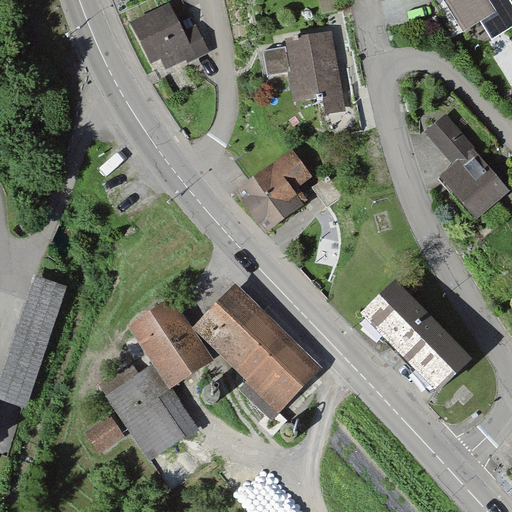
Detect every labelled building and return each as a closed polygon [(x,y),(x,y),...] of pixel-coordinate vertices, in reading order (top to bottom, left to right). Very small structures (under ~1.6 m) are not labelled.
[(486,42),(511,25),(496,0),(431,0),(456,40),(473,28),(486,42)] [(202,56),(178,1),(130,22),(155,77),(202,56)] [(342,31),(288,38),(295,88),(348,81),(342,31)] [(511,45),(503,51),(511,64),(511,45)] [(286,152),(231,194),(263,236),(318,195),(286,152)] [(448,186),(475,219),(505,194),(477,161),(448,186)] [(0,394),(33,405),(69,291),(29,278),(0,371),(0,394)] [(396,285),(366,314),(439,389),(469,361),(396,285)] [(311,374),(233,296),(208,321),(231,344),(225,351),(252,378),(241,388),(268,416),(311,374)] [(171,307),(137,330),(174,384),(208,361),(171,307)] [(148,460),(182,438),(139,374),(106,396),(148,460)] [(103,454),(129,437),(113,413),(87,431),(103,454)]
